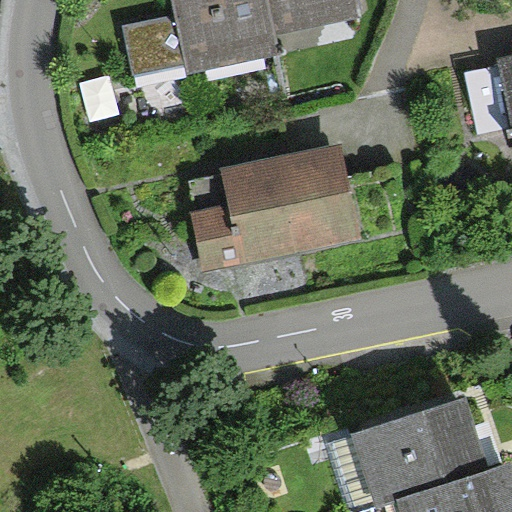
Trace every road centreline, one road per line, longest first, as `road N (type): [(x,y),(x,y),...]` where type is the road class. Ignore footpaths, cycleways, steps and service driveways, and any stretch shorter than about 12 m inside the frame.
road 1 (residential): [(28,0),(27,90),(64,222),(104,289),(160,344),(225,349),(291,340),(511,293)]
road 2 (track): [(160,344),(143,412),(188,511)]
